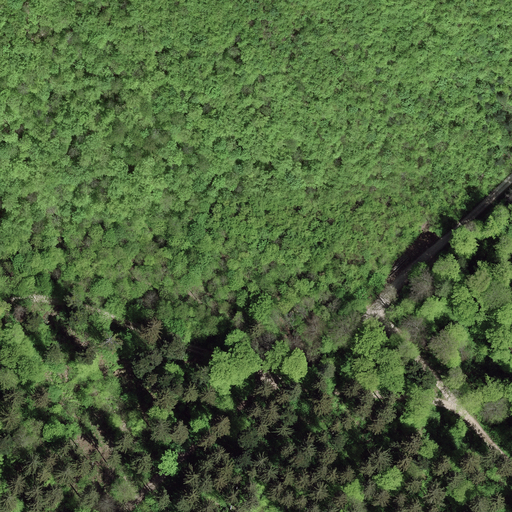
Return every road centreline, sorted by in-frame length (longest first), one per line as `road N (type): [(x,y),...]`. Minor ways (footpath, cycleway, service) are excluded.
road 1 (track): [(270,372),(372,312),(401,274),(511,174)]
road 2 (track): [(0,304),(66,300),(270,372)]
road 3 (track): [(511,465),(372,312)]
road 4 (track): [(270,372),(119,511)]
road 5 (track): [(453,401),(270,372)]
